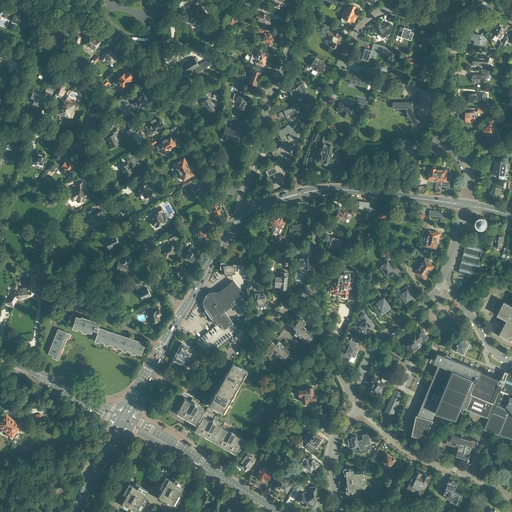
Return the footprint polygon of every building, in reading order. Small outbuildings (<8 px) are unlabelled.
[(184,11),(181,20),(191,23),(192,23),(202,27),(206,13),(203,12),(205,6),(203,6),(200,5),(202,0),(192,0),(188,12),(184,11)] [(245,1),(242,0),(238,0),(236,6),(242,8),(245,1)] [(347,21),(348,21),(350,22),(350,20),(352,21),(355,20),(356,17),(355,15),(353,14),(356,7),(350,4),(348,8),(346,7),(342,17),(341,17),(341,18),(341,19),(341,20),(342,20),(342,21),(343,22),(344,22),(345,22),(346,22),(347,22),(347,21)] [(19,27),(20,24),(27,26),(28,25),(29,24),(28,24),(29,20),(17,16),(18,14),(7,10),(4,17),(13,20),(12,21),(11,24),(19,27)] [(257,15),(255,19),(269,24),(270,24),(271,24),(271,23),(271,22),(271,21),(270,20),(271,18),(270,18),(270,16),(258,12),(256,11),(254,15),(257,15)] [(232,15),(229,23),(233,24),(234,21),(236,22),(238,17),(234,16),(232,15)] [(381,25),(381,24),(375,27),(378,34),(380,33),(382,38),(386,36),(386,35),(390,34),(392,27),(391,24),(389,25),(388,23),(381,25)] [(499,25),(495,35),(502,39),(504,35),(502,34),(505,28),(499,25)] [(412,41),(414,33),(411,32),(410,32),(410,31),(410,30),(409,29),(403,27),(401,27),(400,31),(401,31),(400,33),(399,36),(402,37),(409,39),(411,40),(411,41),(412,41)] [(262,41),(262,42),(267,43),(266,44),(271,46),(272,44),(273,42),(273,40),(274,40),(274,39),(274,38),(275,36),(264,32),(264,31),(258,28),(257,32),(263,34),(264,35),(263,37),(261,36),(260,37),(259,39),(259,40),(262,41)] [(330,30),(329,30),(328,32),(327,36),(329,36),(329,37),(329,38),(329,39),(329,40),(329,41),(330,42),(331,43),(332,43),(332,44),(332,45),(331,46),(337,49),(337,48),(336,48),(337,46),(339,46),(342,40),(340,39),(342,36),(339,35),(340,34),(333,31),(333,32),(330,31),(330,30)] [(481,36),(481,35),(478,34),(477,32),(475,34),(472,34),(471,38),(470,38),(471,39),(475,40),(474,45),(480,45),(484,45),(485,37),(484,37),(484,36),(481,36)] [(64,48),(69,37),(61,34),(59,38),(52,35),(49,40),(57,43),(56,45),(64,48)] [(82,37),(77,34),(73,44),(79,46),(82,37)] [(93,53),(100,42),(98,40),(97,41),(90,36),(89,37),(86,36),(84,39),(87,41),(85,43),(87,45),(85,48),(93,53)] [(430,49),(431,39),(419,37),(419,43),(425,43),(424,51),(429,52),(429,50),(431,50),(431,49),(430,49)] [(374,57),(376,52),(377,49),(390,53),(391,51),(389,51),(390,48),(386,47),(375,44),(373,51),(365,49),(364,50),(363,52),(364,52),(362,59),(366,60),(366,61),(367,61),(367,60),(368,61),(370,55),(374,57)] [(109,50),(102,57),(100,59),(103,62),(103,61),(105,60),(106,60),(107,61),(106,62),(110,65),(111,63),(112,63),(113,63),(115,62),(115,61),(114,60),(117,57),(115,55),(115,54),(114,53),(113,53),(109,50)] [(259,50),(256,56),(266,60),(267,57),(267,58),(269,53),(259,50)] [(11,60),(13,58),(22,61),(24,55),(12,51),(8,59),(11,60)] [(265,63),(266,60),(256,56),(252,55),(251,57),(250,61),(264,66),(264,65),(265,65),(266,63),(265,63)] [(98,56),(93,60),(94,60),(91,62),(94,65),(96,62),(101,58),(98,56)] [(473,57),(473,65),(484,65),(484,66),(489,66),(490,66),(490,57),(485,57),(483,57),(483,56),(481,56),(481,57),(473,57)] [(323,62),(320,61),(320,60),(316,57),(315,59),(311,65),(308,64),(305,69),(315,76),(318,77),(320,72),(321,73),(326,66),(322,63),(323,62)] [(190,62),(180,68),(185,76),(191,72),(190,71),(194,68),(195,70),(197,73),(196,73),(197,73),(212,64),(209,59),(199,65),(194,58),(189,61),(190,62)] [(250,76),(258,79),(260,73),(252,70),(250,76)] [(398,72),(391,71),(390,74),(385,73),(384,78),(391,79),(392,78),(397,79),(398,72)] [(475,83),(484,83),(485,81),(486,81),(486,77),(489,77),(489,72),(482,71),(482,75),(472,75),(472,82),(474,82),(474,83),(475,83)] [(125,73),(118,79),(113,83),(117,88),(118,87),(121,90),(124,87),(125,88),(126,89),(128,87),(128,86),(126,85),(131,81),(129,80),(133,77),(132,75),(133,75),(133,74),(133,73),(132,73),(132,72),(131,72),(130,72),(129,73),(129,72),(126,74),(125,73)] [(350,74),(348,82),(357,84),(357,85),(362,87),(364,80),(373,82),(375,76),(367,75),(366,78),(364,78),(364,77),(350,74)] [(256,86),(258,79),(250,76),(248,83),(256,86)] [(403,91),(405,84),(395,81),(393,88),(403,91)] [(299,86),(299,87),(290,91),(292,97),(301,93),(304,100),(310,98),(310,97),(311,96),(310,93),(308,94),(303,83),(299,86)] [(65,88),(64,89),(62,88),(64,85),(60,84),(57,93),(62,95),(65,88)] [(54,90),(47,87),(45,93),(52,96),(54,90)] [(214,97),(212,98),(208,90),(202,93),(205,98),(206,99),(201,103),(203,107),(206,106),(210,113),(216,110),(211,103),(214,101),(220,97),(217,93),(213,95),(214,97)] [(43,98),(44,95),(33,91),(31,98),(35,99),(33,104),(40,106),(42,103),(43,103),(45,98),(43,98)] [(469,93),(469,101),(478,102),(478,106),(487,106),(487,102),(487,94),(482,94),(469,93)] [(235,94),(233,100),(238,102),(238,105),(237,107),(239,108),(237,114),(244,115),(245,110),(247,110),(249,104),(246,103),(247,97),(238,95),(238,94),(235,94)] [(409,102),(393,102),(394,108),(406,108),(413,124),(420,121),(414,106),(415,106),(414,105),(416,104),(415,102),(421,97),(418,94),(415,96),(416,97),(409,102)] [(126,96),(116,102),(119,108),(120,108),(121,111),(122,110),(124,113),(123,113),(124,113),(126,116),(131,113),(135,111),(134,111),(139,108),(139,109),(144,107),(143,106),(149,102),(150,101),(150,100),(149,100),(149,99),(148,99),(147,99),(145,95),(143,96),(142,95),(134,100),(135,101),(131,103),(129,101),(128,102),(127,100),(128,100),(126,96)] [(71,99),(70,98),(68,97),(67,98),(67,99),(66,99),(65,102),(64,101),(62,105),(61,104),(60,109),(58,109),(57,112),(65,115),(66,116),(68,117),(69,117),(72,118),(73,115),(74,114),(73,114),(74,112),(74,111),(72,110),(74,105),(73,105),(74,102),(70,101),(71,99)] [(305,113),(302,114),(297,103),(296,104),(292,106),(293,107),(284,111),(286,117),(295,113),(299,120),(300,124),(303,123),(301,119),(304,118),(305,120),(307,119),(305,113)] [(341,104),(339,104),(338,104),(337,107),(337,108),(336,111),(337,112),(338,110),(343,112),(341,116),(347,118),(349,115),(350,115),(352,110),(359,113),(362,105),(356,103),(354,107),(353,107),(352,108),(341,103),(341,104)] [(88,105),(84,114),(87,115),(85,122),(89,123),(89,124),(94,126),(95,125),(100,112),(97,111),(96,114),(90,112),(92,106),(88,105)] [(484,108),(478,108),(478,111),(469,112),(469,113),(466,113),(466,114),(465,114),(465,116),(466,116),(466,121),(475,121),(475,120),(476,120),(476,118),(475,118),(475,113),(486,113),(486,112),(491,112),(491,107),(484,107),(484,108)] [(230,124),(229,128),(225,127),(223,136),(226,137),(226,138),(227,139),(227,138),(236,140),(235,142),(234,142),(233,147),(235,147),(237,140),(239,141),(242,131),(237,130),(237,131),(235,131),(239,119),(232,117),(230,124)] [(162,129),(161,127),(162,127),(162,126),(165,124),(163,121),(161,122),(159,118),(157,119),(156,118),(150,122),(150,123),(145,126),(147,130),(151,128),(154,133),(162,129)] [(108,128),(111,130),(114,126),(117,126),(119,125),(118,123),(112,121),(108,128)] [(129,132),(129,133),(135,130),(132,124),(126,127),(124,123),(120,125),(121,128),(122,128),(125,134),(129,132)] [(298,133),(297,134),(292,123),(286,126),(287,127),(278,131),(280,137),(289,133),(293,140),(300,137),(298,133)] [(489,137),(496,130),(490,123),(485,128),(486,129),(484,131),(487,134),(489,137)] [(107,138),(112,148),(114,147),(115,148),(117,146),(117,145),(119,144),(115,137),(118,136),(116,133),(119,132),(117,129),(112,132),(113,135),(107,138)] [(502,137),(496,130),(489,137),(491,139),(492,139),(495,142),(499,138),(500,139),(502,137)] [(322,144),(331,146),(331,144),(335,145),(335,141),(322,135),(322,134),(318,132),(314,141),(322,142),(322,144)] [(162,143),(157,146),(159,150),(163,148),(165,152),(168,150),(176,145),(174,141),(173,142),(171,138),(169,139),(168,138),(161,142),(162,143)] [(280,146),(281,147),(271,151),(274,156),(283,152),(286,160),(292,158),(285,143),(280,146)] [(331,146),(322,144),(321,144),(320,150),(317,150),(317,154),(320,154),(318,160),(319,160),(318,162),(319,164),(322,164),(323,163),(324,163),(328,164),(328,162),(328,163),(329,157),(330,157),(330,156),(332,157),(333,153),(331,153),(331,152),(332,146),(331,146)] [(6,149),(3,157),(3,158),(8,160),(12,161),(16,149),(15,148),(16,146),(11,145),(11,146),(9,145),(8,147),(7,146),(6,149)] [(34,158),(32,164),(36,165),(37,163),(44,166),(46,160),(44,159),(45,155),(45,154),(45,153),(44,152),(43,152),(42,152),(41,153),(36,152),(35,154),(34,154),(33,158),(34,158)] [(136,163),(133,159),(130,154),(126,156),(127,159),(127,160),(129,164),(122,168),(123,170),(122,170),(123,172),(124,172),(126,176),(133,172),(132,169),(131,170),(129,167),(131,167),(130,166),(136,163)] [(178,172),(189,166),(187,162),(186,162),(184,158),(174,164),(176,168),(178,172)] [(52,173),(56,167),(63,172),(64,171),(68,174),(71,171),(72,172),(76,167),(65,159),(62,162),(64,164),(62,166),(55,162),(50,171),(52,173)] [(496,161),(494,175),(499,175),(499,180),(508,181),(508,176),(504,176),(505,172),(506,162),(501,162),(501,161),(500,161),(500,162),(496,161)] [(283,179),(286,178),(279,163),(277,164),(278,165),(265,171),(268,176),(277,172),(280,180),(276,181),(276,182),(271,184),(273,189),(285,184),(283,179)] [(189,166),(178,172),(180,176),(181,176),(184,180),(194,175),(191,170),(192,170),(189,166)] [(432,181),(436,182),(438,168),(437,168),(437,167),(435,167),(433,166),(432,167),(432,168),(428,168),(427,171),(429,171),(428,180),(432,180),(432,181)] [(439,183),(441,183),(441,188),(449,188),(449,181),(448,181),(449,179),(449,177),(448,176),(448,175),(447,175),(448,170),(438,169),(438,168),(436,182),(435,193),(441,193),(441,190),(438,190),(439,183)] [(140,189),(137,192),(139,196),(143,194),(145,198),(152,194),(151,191),(153,189),(150,184),(149,185),(144,177),(138,180),(141,186),(139,187),(140,189)] [(188,181),(182,184),(182,185),(179,187),(181,189),(190,184),(188,181)] [(61,188),(64,193),(65,194),(62,195),(63,196),(60,198),(63,203),(71,198),(73,201),(76,199),(78,203),(82,200),(83,202),(87,199),(86,198),(87,197),(88,197),(88,196),(88,195),(88,194),(88,193),(87,193),(86,193),(85,193),(84,193),(82,190),(82,182),(83,182),(82,182),(78,182),(77,182),(77,188),(78,189),(79,190),(76,191),(75,190),(71,193),(69,189),(70,189),(66,184),(61,188)] [(197,186),(188,191),(186,188),(184,189),(184,188),(181,190),(181,191),(182,194),(183,194),(184,196),(189,193),(191,197),(193,196),(194,198),(200,194),(201,194),(202,193),(202,192),(204,192),(201,187),(199,188),(199,187),(198,188),(197,186)] [(493,187),(492,187),(491,190),(492,191),(491,196),(492,196),(493,197),(494,196),(497,197),(498,194),(499,194),(501,188),(493,186),(493,187)] [(213,205),(214,204),(212,200),(202,204),(204,208),(210,206),(209,207),(211,213),(214,213),(215,217),(216,217),(217,219),(220,218),(219,216),(221,215),(219,211),(220,211),(219,209),(218,207),(217,204),(213,205)] [(357,201),(356,206),(359,207),(360,207),(363,208),(363,209),(368,211),(368,214),(371,215),(373,208),(368,207),(368,206),(369,206),(369,202),(357,201)] [(157,213),(150,217),(153,221),(152,222),(154,226),(155,225),(156,227),(160,225),(165,222),(163,218),(164,217),(162,213),(164,212),(161,207),(160,207),(158,203),(154,205),(156,209),(156,210),(157,213)] [(394,205),(385,204),(385,205),(380,205),(379,214),(385,215),(386,212),(392,213),(392,214),(393,214),(394,205)] [(92,208),(83,214),(85,217),(94,211),(92,208)] [(335,218),(344,221),(346,217),(347,218),(348,215),(351,216),(352,215),(354,216),(357,213),(351,209),(349,212),(343,211),(343,209),(339,208),(338,211),(337,212),(336,215),(335,218)] [(442,211),(434,210),(430,210),(429,218),(441,219),(441,222),(445,222),(447,212),(443,211),(443,210),(442,210),(442,211)] [(106,217),(102,211),(95,215),(93,216),(99,225),(108,220),(106,217)] [(276,217),(274,216),(273,215),(272,215),(271,216),(271,217),(271,219),(268,218),(267,222),(269,223),(268,226),(272,227),(272,229),(274,230),(273,232),(278,234),(275,241),(282,244),(284,237),(278,235),(282,224),(284,224),(285,220),(283,219),(283,218),(279,217),(277,216),(276,217)] [(479,228),(480,228),(480,229),(481,229),(482,229),(483,229),(484,229),(485,229),(485,228),(486,228),(486,227),(487,227),(487,226),(488,225),(488,224),(488,223),(488,222),(488,221),(487,221),(487,220),(486,219),(486,218),(485,218),(484,218),(483,217),(482,217),(481,217),(480,218),(479,218),(478,218),(478,219),(477,220),(477,221),(476,221),(476,222),(476,223),(476,224),(476,225),(477,225),(477,226),(478,227),(478,228),(479,228)] [(289,235),(285,234),(283,242),(284,242),(283,246),(285,246),(286,243),(288,244),(288,242),(291,243),(295,231),(304,230),(304,224),(299,225),(292,226),(292,227),(291,227),(289,235)] [(207,233),(194,226),(193,229),(194,230),(192,234),(205,241),(207,239),(206,237),(209,232),(208,232),(207,233)] [(427,238),(439,241),(439,240),(440,237),(440,236),(440,233),(429,230),(429,231),(428,231),(427,234),(428,234),(427,238)] [(351,234),(344,231),(342,237),(349,239),(351,234)] [(111,239),(108,235),(103,237),(110,251),(116,247),(115,245),(119,243),(116,236),(111,239)] [(339,239),(330,236),(326,246),(331,247),(335,248),(336,247),(340,248),(342,243),(343,243),(344,240),(342,239),(342,240),(339,239)] [(490,246),(494,246),(499,247),(498,248),(502,249),(502,247),(503,237),(495,236),(495,239),(491,239),(490,246)] [(439,241),(427,238),(426,242),(425,245),(436,248),(437,245),(438,244),(439,242),(439,241)] [(194,246),(195,244),(190,242),(190,243),(187,241),(185,245),(187,246),(186,249),(188,250),(185,254),(187,255),(185,258),(186,258),(185,259),(192,263),(192,262),(193,262),(197,255),(191,251),(192,250),(192,249),(193,249),(193,248),(193,247),(194,246)] [(162,249),(166,256),(170,254),(170,255),(170,254),(171,255),(175,253),(173,250),(174,249),(178,247),(175,242),(171,244),(165,248),(165,247),(162,249)] [(464,254),(463,253),(463,254),(462,254),(462,255),(462,256),(463,256),(462,259),(459,273),(460,274),(460,273),(478,278),(488,269),(488,264),(482,262),(486,246),(468,242),(467,242),(465,248),(464,254)] [(114,261),(113,267),(117,268),(116,269),(127,272),(129,264),(132,262),(129,256),(121,260),(119,260),(114,259),(114,261)] [(383,266),(381,267),(388,277),(391,275),(391,274),(392,273),(396,279),(402,274),(388,257),(381,263),(383,266)] [(299,259),(297,259),(297,263),(300,263),(300,269),(310,268),(310,258),(299,258),(299,259)] [(420,266),(430,273),(430,272),(431,272),(432,270),(432,269),(433,269),(432,269),(434,266),(425,259),(424,260),(423,259),(422,262),(423,263),(420,266)] [(401,261),(400,263),(411,277),(416,271),(401,261)] [(239,265),(233,264),(221,263),(220,269),(224,269),(225,275),(235,273),(234,273),(234,271),(238,272),(239,265)] [(31,273),(30,284),(28,287),(19,288),(16,284),(12,287),(14,291),(7,303),(13,306),(18,298),(29,297),(30,297),(30,296),(36,286),(37,276),(44,277),(45,264),(38,264),(37,273),(31,273)] [(430,274),(430,273),(420,266),(418,269),(417,268),(415,271),(416,271),(416,272),(425,279),(427,276),(428,276),(430,274)] [(335,282),(334,282),(333,283),(329,282),(327,291),(333,292),(333,293),(333,295),(342,296),(342,298),(346,299),(346,297),(347,297),(349,289),(350,289),(351,288),(352,285),(351,284),(350,284),(350,282),(352,282),(355,270),(343,268),(343,272),(338,271),(337,282),(335,282)] [(179,271),(175,273),(178,280),(179,281),(180,282),(181,282),(182,282),(182,281),(183,281),(187,273),(182,270),(179,272),(179,271)] [(276,277),(275,286),(280,287),(280,289),(281,289),(281,288),(285,289),(286,289),(287,277),(288,277),(288,273),(281,272),(280,277),(276,277)] [(202,306),(216,325),(196,341),(208,356),(239,332),(228,316),(225,312),(245,296),(243,293),(242,293),(234,282),(222,292),(220,293),(218,294),(213,294),(210,294),(208,295),(206,297),(205,299),(204,302),(204,303),(201,307),(202,306)] [(411,299),(413,302),(418,298),(408,286),(401,291),(402,292),(402,291),(403,293),(404,294),(401,296),(407,303),(411,299)] [(142,287),(137,290),(137,291),(144,303),(148,301),(146,298),(151,295),(148,290),(149,290),(148,288),(147,289),(147,288),(146,287),(143,289),(142,288),(142,287)] [(255,294),(256,309),(266,308),(265,293),(255,294)] [(381,315),(385,312),(390,308),(388,305),(388,306),(387,304),(383,298),(376,304),(378,306),(377,307),(376,308),(381,315)] [(511,305),(504,301),(502,305),(501,305),(498,309),(500,310),(497,315),(507,320),(499,334),(504,336),(503,338),(507,340),(508,338),(511,340),(511,339),(511,305)] [(143,313),(143,311),(149,310),(148,305),(138,309),(139,314),(143,313)] [(163,317),(159,310),(156,311),(150,313),(151,320),(148,320),(149,324),(159,322),(158,319),(163,317)] [(365,333),(371,328),(372,327),(369,323),(371,322),(364,313),(361,316),(363,319),(354,326),(360,333),(361,332),(360,332),(362,331),(363,330),(365,333)] [(76,316),(72,328),(77,330),(78,328),(82,329),(82,331),(86,333),(87,331),(91,332),(93,327),(94,328),(94,329),(97,330),(100,323),(95,321),(94,322),(76,316)] [(281,337),(289,344),(293,348),(301,338),(307,343),(310,338),(309,338),(312,333),(303,327),(307,322),(302,319),(302,320),(298,317),(291,326),(287,324),(280,334),(281,335),(280,336),(281,337)] [(411,335),(419,343),(422,341),(423,343),(429,337),(424,333),(425,332),(424,331),(425,331),(424,331),(425,330),(423,329),(422,329),(421,328),(417,332),(416,331),(415,332),(415,333),(414,334),(413,334),(412,335),(411,335)] [(55,338),(53,341),(54,341),(49,353),(54,355),(53,357),(54,356),(59,357),(69,333),(70,334),(59,329),(55,338)] [(144,344),(99,329),(96,339),(141,354),(144,344)] [(417,345),(419,343),(411,335),(411,336),(410,337),(410,338),(409,339),(408,339),(407,340),(408,341),(404,345),(405,346),(405,347),(406,348),(407,348),(408,348),(408,349),(409,348),(413,352),(419,347),(417,345)] [(289,344),(281,337),(275,344),(270,340),(263,349),(266,352),(265,353),(270,356),(274,351),(282,359),(286,355),(287,356),(290,352),(286,348),(289,344)] [(457,346),(455,350),(464,355),(468,348),(469,349),(470,349),(471,346),(471,345),(470,344),(470,343),(465,341),(466,339),(462,337),(461,339),(459,343),(458,343),(457,346)] [(348,341),(342,355),(350,358),(348,361),(353,364),(356,357),(354,357),(357,350),(356,349),(356,348),(353,347),(355,344),(348,341)] [(190,361),(191,360),(189,359),(192,354),(187,351),(189,347),(183,343),(180,348),(177,352),(176,353),(176,354),(190,361)] [(382,388),(385,384),(384,383),(386,380),(387,381),(391,375),(393,376),(396,371),(394,370),(397,364),(398,365),(400,362),(399,361),(401,358),(388,349),(384,356),(394,363),(393,364),(390,363),(381,378),(382,378),(381,381),(374,376),(371,380),(372,380),(368,385),(370,387),(368,389),(369,390),(373,393),(373,394),(374,395),(375,396),(376,396),(376,395),(377,396),(378,395),(379,396),(380,396),(382,394),(382,393),(380,392),(380,391),(382,388)] [(417,415),(413,435),(426,439),(434,420),(433,420),(433,419),(434,417),(436,412),(443,414),(446,415),(457,419),(458,416),(462,407),(465,408),(486,416),(489,418),(484,430),(494,433),(511,438),(511,376),(508,375),(508,373),(505,371),(502,379),(502,380),(501,379),(500,380),(493,377),(493,376),(491,375),(488,374),(487,375),(481,372),(481,371),(439,353),(436,359),(433,358),(433,357),(432,357),(431,360),(440,364),(418,415),(417,415)] [(190,361),(176,354),(175,355),(175,356),(176,356),(173,360),(174,360),(172,363),(177,366),(178,363),(183,365),(187,367),(190,361)] [(178,394),(167,413),(186,424),(192,414),(201,420),(194,431),(235,455),(236,454),(242,443),(233,437),(234,434),(231,432),(229,435),(214,426),(215,423),(212,421),(210,425),(204,421),(206,418),(207,415),(213,418),(215,415),(213,414),(216,408),(222,411),(243,375),(246,370),(233,363),(228,372),(225,370),(224,371),(223,373),(222,374),(226,376),(217,391),(214,389),(213,390),(212,392),(212,393),(215,394),(210,404),(213,406),(211,409),(208,407),(204,413),(195,408),(199,402),(192,398),(191,401),(178,394)] [(215,423),(214,426),(229,435),(231,432),(234,434),(233,437),(242,443),(244,445),(256,424),(257,424),(258,425),(272,401),(255,392),(260,384),(243,375),(222,411),(215,423)] [(299,390),(299,395),(299,396),(302,396),(302,402),(304,402),(308,402),(308,400),(316,399),(316,396),(315,393),(313,393),(313,392),(313,388),(313,387),(312,388),(309,388),(307,388),(307,387),(303,387),(302,387),(303,390),(299,390)] [(395,390),(385,412),(392,416),(403,393),(395,390)] [(19,429),(18,429),(19,429),(20,428),(20,427),(24,421),(26,421),(27,424),(42,420),(40,414),(26,418),(26,419),(23,420),(21,418),(17,422),(16,420),(15,421),(6,414),(2,420),(0,417),(0,426),(1,428),(2,427),(4,429),(4,430),(5,432),(7,431),(9,433),(9,434),(11,435),(15,438),(18,433),(16,432),(18,430),(19,429)] [(294,414),(289,420),(293,423),(298,417),(294,414)] [(313,435),(305,446),(314,452),(316,452),(317,450),(317,448),(318,446),(319,444),(324,438),(315,432),(313,431),(311,434),(313,435)] [(454,450),(452,456),(453,456),(468,461),(467,464),(471,453),(470,452),(471,447),(473,448),(474,448),(475,448),(475,447),(476,447),(478,440),(477,440),(462,436),(463,432),(462,436),(450,432),(446,442),(446,443),(446,444),(447,444),(447,445),(456,447),(457,448),(457,449),(456,448),(455,449),(454,449),(454,450)] [(361,435),(363,440),(365,448),(370,446),(371,446),(370,443),(369,440),(372,439),(371,435),(368,436),(368,434),(361,435)] [(353,451),(354,451),(359,450),(357,441),(356,437),(350,438),(350,440),(347,440),(348,445),(351,444),(352,448),(353,451)] [(365,448),(363,440),(357,441),(359,450),(354,451),(354,454),(359,453),(359,454),(367,452),(367,450),(371,449),(370,446),(365,448)] [(298,450),(302,445),(297,441),(293,446),(298,450)] [(379,458),(380,458),(382,460),(380,462),(385,466),(385,467),(386,468),(388,468),(392,464),(393,464),(394,464),(396,462),(396,460),(395,460),(395,459),(387,453),(387,454),(384,451),(381,455),(381,456),(379,458)] [(241,461),(240,463),(243,465),(244,466),(244,467),(244,469),(246,470),(248,469),(248,470),(255,460),(256,459),(252,456),(252,457),(251,457),(249,455),(250,454),(248,452),(246,455),(246,454),(241,461)] [(301,456),(297,463),(301,465),(302,466),(302,467),(304,468),(305,468),(311,471),(311,470),(312,470),(312,469),(313,469),(313,468),(313,467),(315,468),(318,463),(313,460),(314,459),(311,457),(310,457),(307,455),(305,454),(303,457),(301,456)] [(376,462),(372,460),(367,467),(371,469),(376,462)] [(268,481),(275,468),(272,466),(270,469),(265,466),(264,468),(262,466),(260,469),(258,471),(259,471),(257,474),(258,475),(256,477),(263,481),(264,479),(268,481)] [(344,477),(346,477),(347,484),(345,485),(346,491),(348,490),(349,493),(356,492),(355,487),(358,486),(358,488),(363,487),(362,485),(365,485),(364,483),(367,482),(366,474),(363,475),(363,470),(356,471),(357,473),(353,473),(353,468),(346,469),(346,471),(344,471),(344,477)] [(408,486),(409,487),(408,487),(409,488),(409,487),(417,490),(416,491),(417,490),(422,493),(422,494),(422,493),(423,494),(423,493),(422,493),(425,487),(426,488),(425,487),(428,482),(429,482),(428,482),(430,476),(431,477),(431,476),(431,475),(430,476),(423,472),(423,471),(418,468),(415,475),(413,475),(414,475),(412,481),(411,480),(411,481),(412,481),(409,486),(408,486)] [(290,473),(285,470),(280,478),(277,484),(276,486),(277,487),(276,489),(280,491),(281,489),(286,492),(291,484),(285,481),(290,473)] [(183,483),(173,477),(171,480),(166,477),(160,488),(162,490),(158,497),(169,504),(171,501),(176,504),(181,495),(178,493),(183,483)] [(458,484),(449,481),(445,490),(446,490),(444,494),(448,496),(448,497),(451,498),(450,501),(460,504),(463,496),(454,492),(458,484)] [(147,490),(136,484),(135,487),(129,484),(124,493),(127,494),(122,504),(133,510),(134,508),(139,510),(146,499),(143,498),(147,490)] [(304,487),(302,488),(317,506),(318,506),(318,505),(319,504),(319,503),(319,502),(319,501),(319,500),(320,499),(320,497),(321,496),(320,494),(319,494),(319,493),(318,491),(317,491),(316,488),(313,488),(313,486),(308,487),(309,489),(307,490),(305,487),(304,488),(304,487)] [(317,506),(302,488),(302,489),(301,490),(303,493),(302,493),(300,492),(296,499),(302,503),(301,503),(304,505),(303,506),(305,507),(306,506),(309,508),(309,507),(310,507),(311,507),(312,508),(313,508),(314,508),(315,507),(316,507),(317,506)] [(197,492),(192,501),(195,503),(201,494),(197,492)] [(211,499),(204,494),(200,502),(208,507),(211,504),(209,503),(211,499)]
